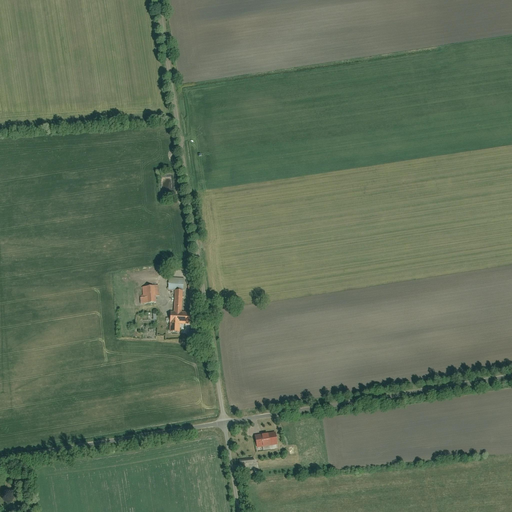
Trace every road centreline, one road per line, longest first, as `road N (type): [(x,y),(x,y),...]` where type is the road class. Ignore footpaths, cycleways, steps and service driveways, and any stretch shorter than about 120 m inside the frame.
road 1 (residential): [(156,0),(223,423)]
road 2 (residential): [(223,423),(511,376)]
road 3 (residential): [(0,459),(223,423)]
